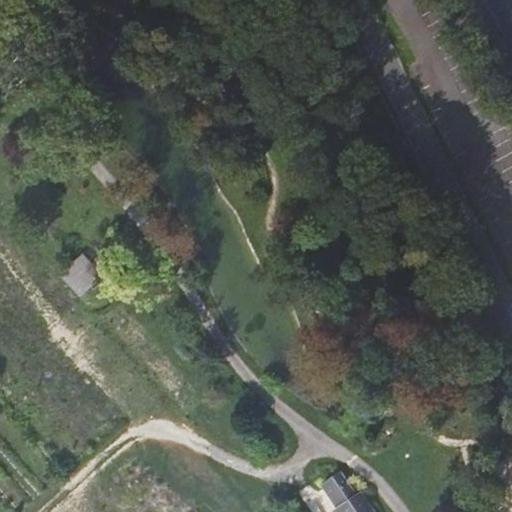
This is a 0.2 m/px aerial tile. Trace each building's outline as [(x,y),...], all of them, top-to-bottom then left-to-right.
[(68,257),(47,276),(68,299),(77,290),(81,295),(87,290),(82,284),(88,279),(68,257)] [(0,259),(0,308),(24,286),(0,259)] [(0,366),(0,409),(58,472),(132,404),(54,318),(0,366)] [(511,448),(479,464),(491,491),(511,480),(511,448)] [(344,507),(333,484),(318,493),(328,511),(353,511),(349,504),(344,507)]
